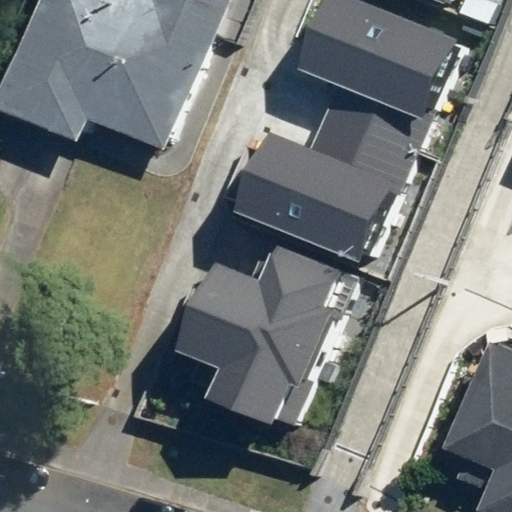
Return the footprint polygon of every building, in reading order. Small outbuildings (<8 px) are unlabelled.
[(228,0),(33,0),(0,84),(0,113),(84,147),(94,121),(168,151),(228,0)] [(454,45),(351,0),(323,0),(295,65),(421,120),(454,45)] [(271,132),(234,214),(352,266),(415,124),(339,91),(313,151),(271,132)] [(208,398),(278,429),(330,311),(320,307),(336,271),(278,246),(262,283),(215,263),(178,347),(222,366),(208,398)] [(511,511),(511,351),(508,350),(462,460),(511,481),(511,495),(505,511),(511,511)]
